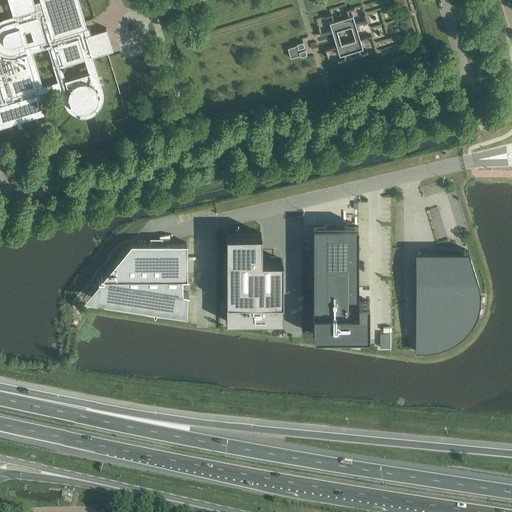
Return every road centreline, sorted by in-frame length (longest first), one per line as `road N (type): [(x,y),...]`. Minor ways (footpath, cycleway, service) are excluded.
road 1 (motorway): [(511,491),(6,399)]
road 2 (motorway): [(511,452),(6,399)]
road 3 (motorway): [(0,424),(483,511)]
road 4 (unclassified): [(491,157),(139,234)]
road 5 (secondary): [(223,511),(54,475)]
